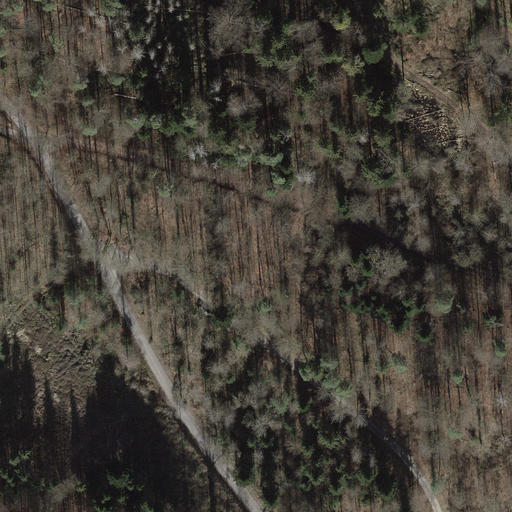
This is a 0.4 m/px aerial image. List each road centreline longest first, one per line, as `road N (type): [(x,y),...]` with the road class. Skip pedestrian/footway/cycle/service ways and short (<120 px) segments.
road 1 (track): [(0,128),(100,146),(259,191),(413,250),(511,276)]
road 2 (tertiary): [(257,511),(165,381),(34,139),(0,97)]
road 3 (track): [(438,511),(385,437),(194,288),(91,246)]
